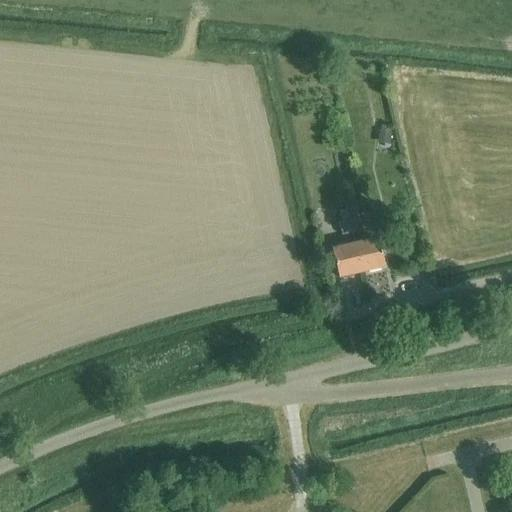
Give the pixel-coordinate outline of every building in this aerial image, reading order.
[(377,144),(390,145),(391,133),(378,131),(377,144)] [(345,204),(348,219),(351,231),(361,229),(356,202),(345,204)] [(348,219),(339,222),(342,233),(351,231),(348,219)] [(378,239),(354,244),(360,271),(384,266),(378,239)] [(360,271),(354,244),(332,249),(338,277),(360,271)]
